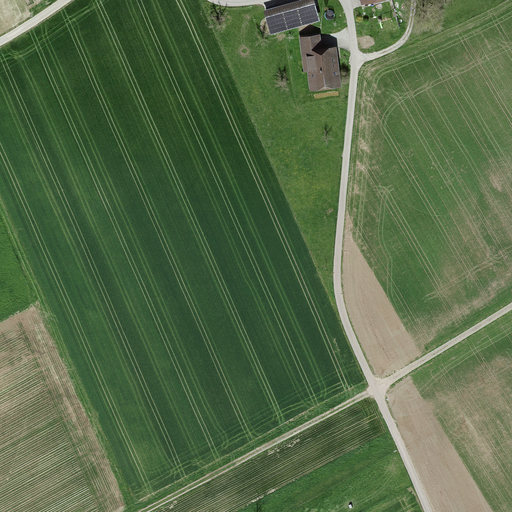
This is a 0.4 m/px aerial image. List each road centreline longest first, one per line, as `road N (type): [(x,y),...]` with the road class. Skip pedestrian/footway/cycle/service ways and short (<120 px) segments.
road 1 (unclassified): [(428,511),(337,288),(355,58),(345,0)]
road 2 (track): [(511,305),(141,511)]
